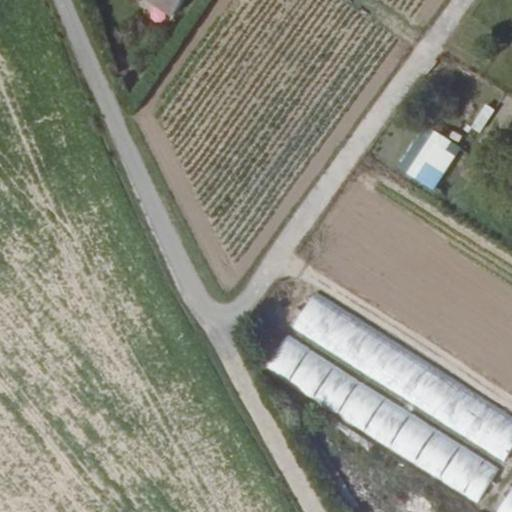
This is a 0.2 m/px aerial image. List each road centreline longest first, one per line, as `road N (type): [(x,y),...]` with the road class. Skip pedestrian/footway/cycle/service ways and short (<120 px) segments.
road 1 (residential): [(317,511),(136,179),(61,0)]
road 2 (track): [(216,326),(463,0)]
